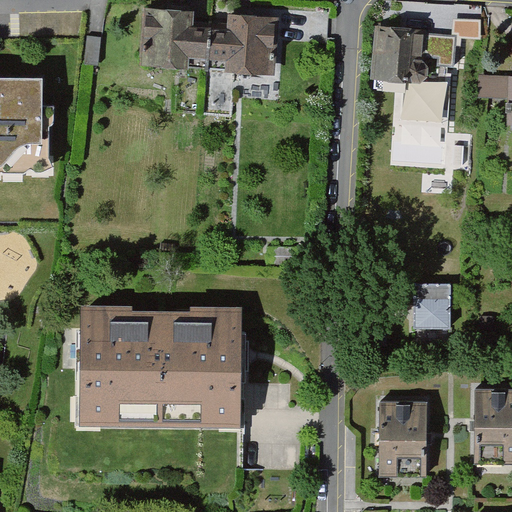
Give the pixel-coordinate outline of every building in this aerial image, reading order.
[(199,7),(143,5),(140,50),(150,50),(149,69),(278,76),(282,9),(233,7),(232,31),(197,29),(199,7)] [(456,17),(454,35),(483,37),(484,20),(456,17)] [(426,29),(379,28),(377,86),(433,87),(434,66),(457,67),(457,38),(426,37),(426,29)] [(101,37),(87,35),(83,63),(98,65),(101,37)] [(40,75),(0,74),(0,170),(39,171),(40,75)] [(511,78),(484,78),(483,100),(509,101),(508,109),(511,109),(511,78)] [(458,283),(415,283),(416,331),(459,330),(458,283)] [(246,317),(85,315),(83,431),(245,433),(246,384),(246,317)] [(511,393),(483,394),(483,424),(484,471),(511,470),(511,393)] [(433,406),(386,406),(386,481),(433,481),(433,439),(433,406)]
